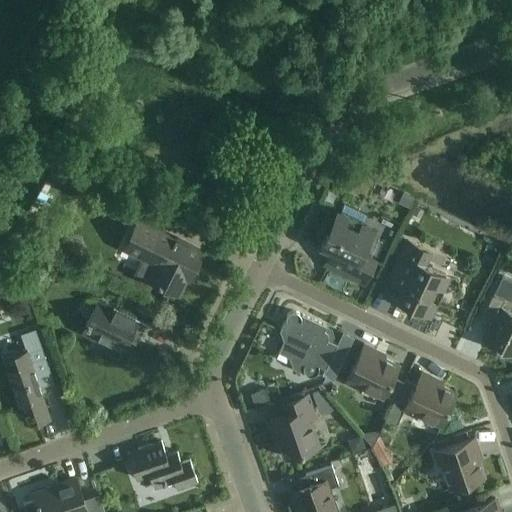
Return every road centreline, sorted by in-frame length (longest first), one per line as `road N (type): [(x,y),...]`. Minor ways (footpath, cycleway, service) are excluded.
road 1 (residential): [(260,272),(324,128),(342,106),(511,43)]
road 2 (residential): [(511,455),(489,386),(473,371),(260,272)]
road 3 (residential): [(0,468),(194,402),(212,386)]
road 4 (residential): [(253,511),(212,386)]
road 5 (residential): [(212,386),(215,361),(260,272)]
